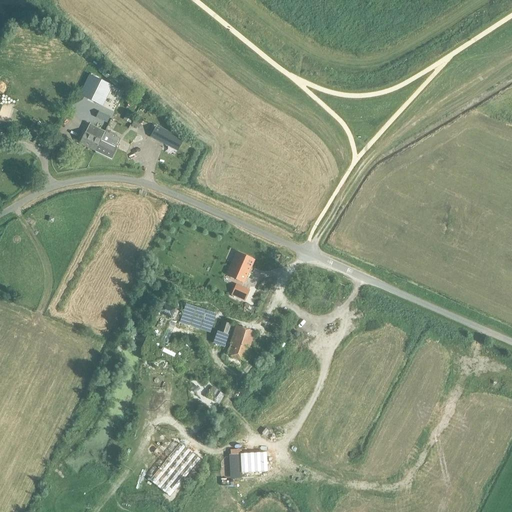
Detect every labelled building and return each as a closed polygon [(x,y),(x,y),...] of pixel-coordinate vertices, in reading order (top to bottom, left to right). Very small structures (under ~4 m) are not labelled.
[(101,66),(98,70),(103,74),(106,70),(101,66)] [(116,86),(120,81),(106,70),(103,74),(116,86)] [(90,76),(81,94),(102,105),(107,97),(112,87),(90,76)] [(136,97),(132,105),(139,108),(143,101),(136,97)] [(100,112),(97,117),(106,122),(109,117),(100,112)] [(127,113),(123,120),(130,123),(133,117),(127,113)] [(131,125),(139,129),(144,119),(137,115),(131,125)] [(111,160),(117,148),(116,147),(120,139),(104,132),(90,124),(86,133),(80,145),(111,160)] [(156,126),(151,136),(174,148),(179,138),(166,131),(166,130),(156,126)] [(235,252),(225,276),(241,282),(250,258),(235,252)] [(234,280),(229,278),(225,286),(230,288),(234,280)] [(305,303),(314,304),(317,283),(308,282),(305,303)] [(236,285),(232,295),(245,301),(249,291),(236,285)] [(263,299),(265,291),(251,288),(249,296),(263,299)] [(266,298),(258,315),(269,321),(272,315),(281,319),(286,308),(266,298)] [(247,299),(243,314),(254,317),(258,302),(247,299)] [(176,322),(181,313),(163,303),(141,349),(141,355),(143,360),(149,362),(154,361),(160,358),(175,364),(179,364),(186,349),(169,340),(168,342),(161,339),(170,320),(176,322)] [(185,303),(179,322),(209,332),(216,313),(185,303)] [(227,337),(230,324),(222,322),(218,334),(227,337)] [(250,347),(255,331),(245,328),(236,325),(228,349),(226,355),(239,359),(240,359),(243,360),(245,361),(248,362),(248,359),(249,357),(251,349),(249,349),(250,347)] [(208,402),(215,392),(209,388),(206,392),(200,389),(197,395),(208,402)] [(213,394),(211,403),(219,405),(222,396),(213,394)] [(174,469),(190,480),(201,465),(185,453),(174,469)]
